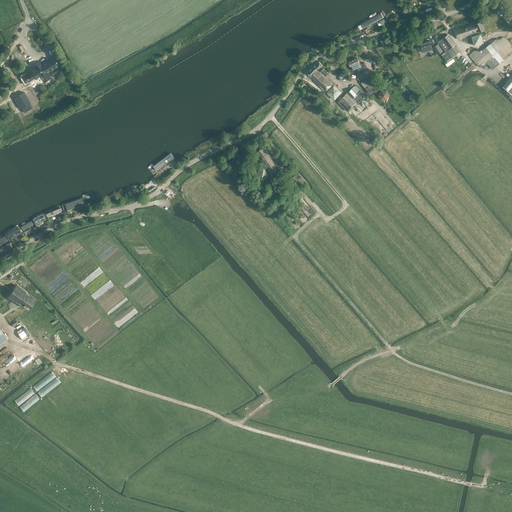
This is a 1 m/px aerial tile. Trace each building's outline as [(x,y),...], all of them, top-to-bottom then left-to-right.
[(381,14),(360,25),(363,30),(383,18),(381,14)] [(483,30),(480,21),(467,26),(467,25),(453,30),(458,39),(483,30)] [(439,40),(441,39),(440,37),(444,34),(442,31),(436,34),(439,40)] [(439,41),(446,51),(455,45),(448,35),(439,41)] [(481,35),(471,37),(473,47),(483,44),(481,35)] [(496,40),(496,39),(480,51),(474,50),(469,56),(477,65),(479,67),(486,62),(492,69),(503,60),(502,60),(511,50),(511,47),(511,45),(505,37),(505,38),(502,37),(499,39),(498,38),(496,40)] [(423,52),(432,49),(429,40),(420,43),(423,52)] [(438,44),(433,48),(438,54),(442,51),(438,44)] [(448,51),(442,55),(447,62),(452,58),(448,51)] [(62,67),(56,57),(20,78),(26,88),(39,80),(44,87),(52,82),(48,76),(62,67)] [(359,65),(356,58),(347,62),(349,67),(351,71),(358,67),(360,71),(366,68),(364,63),(359,65)] [(322,66),(319,61),(312,67),(306,73),(314,80),(313,81),(325,92),(325,91),(334,100),(341,92),(325,78),(326,76),(325,75),(327,73),(323,69),(319,73),(316,70),(322,66)] [(69,70),(68,70),(64,72),(69,81),(73,78),(69,70)] [(372,74),(365,78),(366,80),(361,83),(369,93),(381,86),(376,79),(375,80),(372,74)] [(511,75),(502,86),(511,94),(511,75)] [(351,89),(347,93),(337,102),(346,111),(356,102),(357,103),(366,96),(361,90),(360,91),(355,86),(354,87),(354,86),(351,89)] [(390,93),(389,91),(389,90),(388,89),(387,88),(386,88),(385,87),(384,87),(382,88),(381,88),(380,89),(379,90),(379,91),(378,93),(379,95),(379,96),(380,97),(381,98),(382,98),(384,99),(385,99),(386,98),(388,97),(388,96),(389,95),(389,94),(390,93)] [(30,103),(24,92),(15,97),(20,108),(21,108),(23,112),(31,109),(28,104),(30,103)] [(279,168),(278,168),(264,147),(255,153),(266,170),(269,174),(271,176),(279,172),(277,169),(279,168)] [(175,158),(172,153),(152,167),(156,172),(175,158)] [(302,188),(308,182),(298,172),(297,173),(289,164),(285,168),(302,188)] [(85,205),(83,198),(62,205),(65,212),(85,205)] [(45,212),(48,218),(62,212),(60,206),(45,212)] [(43,213),(32,219),(36,226),(46,220),(43,213)] [(20,227),(22,231),(33,225),(30,221),(20,227)] [(5,235),(9,242),(22,233),(18,226),(5,235)] [(26,293),(16,285),(12,291),(8,297),(23,307),(28,310),(35,300),(30,296),(30,297),(26,293)]
